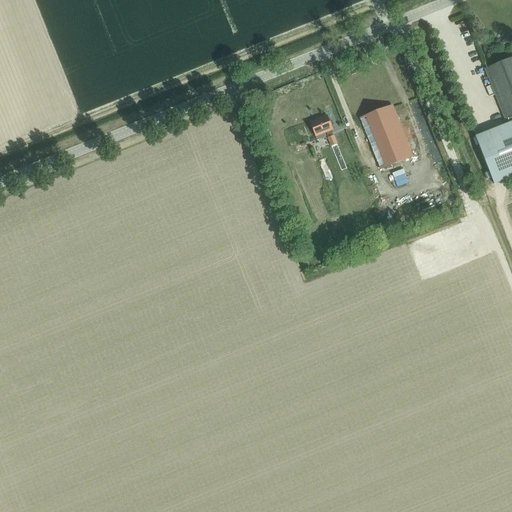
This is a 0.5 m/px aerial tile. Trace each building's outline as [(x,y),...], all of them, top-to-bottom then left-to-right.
[(449,38),(446,33),(451,31),(441,12),(430,17),(442,42),(449,38)] [(511,117),(511,58),(485,69),(505,120),(507,119),(511,117)] [(380,170),(412,157),(392,106),(360,119),(380,170)] [(326,116),(310,123),(315,137),(325,133),(331,147),(336,144),(330,131),(332,130),(326,116)] [(511,117),(507,119),(509,124),(475,137),(494,185),(511,177),(511,117)]
